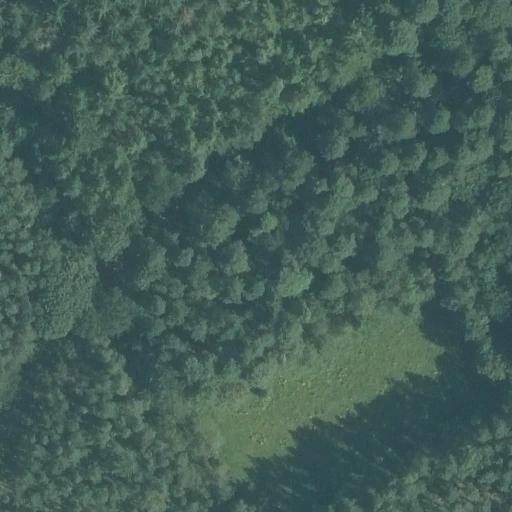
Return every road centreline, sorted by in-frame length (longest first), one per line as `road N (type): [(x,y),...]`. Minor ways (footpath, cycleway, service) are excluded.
road 1 (track): [(0,408),(107,226),(499,0)]
road 2 (track): [(225,511),(85,252),(20,167),(0,119)]
